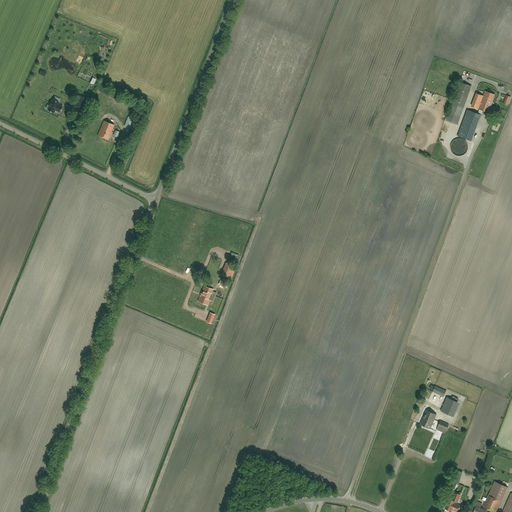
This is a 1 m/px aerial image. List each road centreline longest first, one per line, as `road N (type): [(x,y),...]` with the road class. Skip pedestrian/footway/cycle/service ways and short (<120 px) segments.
road 1 (unclassified): [(35,511),(154,199)]
road 2 (unclassified): [(154,199),(231,0)]
road 3 (unclassified): [(154,199),(0,122)]
